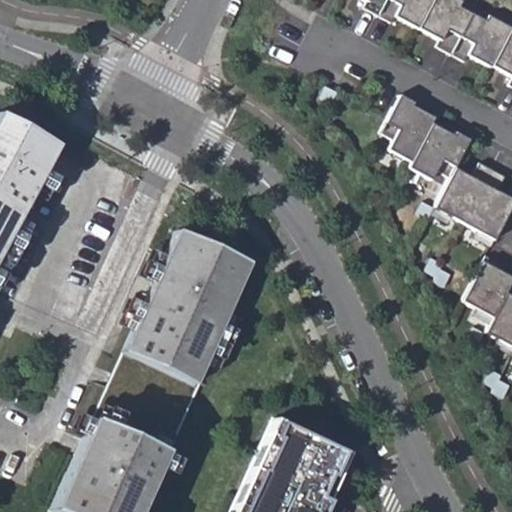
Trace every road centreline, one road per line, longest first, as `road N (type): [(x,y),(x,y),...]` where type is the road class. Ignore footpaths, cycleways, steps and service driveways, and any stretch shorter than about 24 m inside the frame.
road 1 (tertiary): [(149,111),(228,158),(299,225),(443,511)]
road 2 (residential): [(511,136),(314,31)]
road 3 (tertiary): [(0,40),(149,111)]
road 4 (tertiary): [(211,0),(149,111)]
